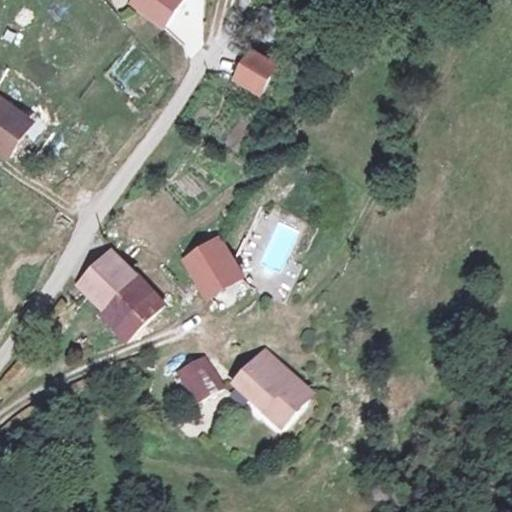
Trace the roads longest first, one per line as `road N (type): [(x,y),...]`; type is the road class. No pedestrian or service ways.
road 1 (residential): [(210,48),(0,359)]
road 2 (track): [(223,326),(154,341),(0,417)]
